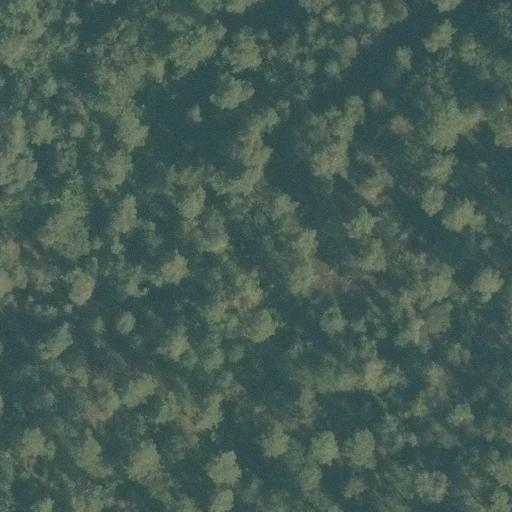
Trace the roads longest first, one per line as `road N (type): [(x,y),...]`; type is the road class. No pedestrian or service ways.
road 1 (track): [(511,163),(94,226)]
road 2 (track): [(70,0),(94,226)]
